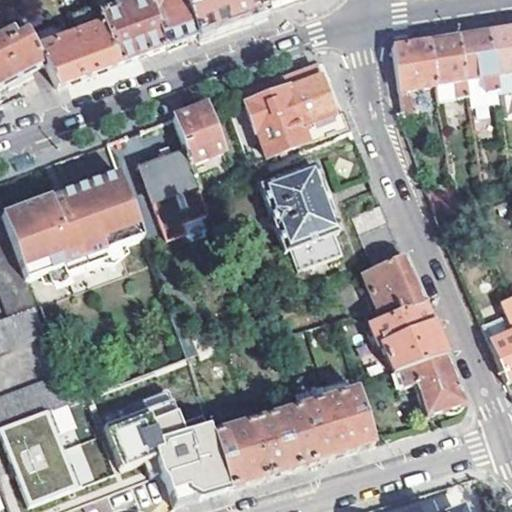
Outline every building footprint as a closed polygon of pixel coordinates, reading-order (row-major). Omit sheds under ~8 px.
[(91,0),(95,9),(117,67),(141,59),(152,55),(163,51),(145,0),(137,0),(138,3),(109,13),(103,0),(91,0)] [(145,0),(163,51),(171,48),(187,42),(195,39),(181,0),(166,0),(165,1),(164,0),(145,0)] [(181,0),(195,39),(230,27),(263,15),(258,0),(181,0)] [(258,0),(263,15),(305,0),(258,0)] [(117,67),(95,9),(68,18),(74,37),(35,51),(44,69),(55,90),(86,78),(117,67)] [(0,37),(0,92),(6,90),(8,92),(30,81),(29,78),(37,73),(44,69),(35,51),(22,26),(15,30),(0,37)] [(488,37),(497,98),(511,95),(511,32),(497,35),(488,37)] [(458,41),(465,86),(484,83),(486,100),(488,100),(490,110),(499,109),(497,98),(488,37),(467,40),(458,41)] [(437,44),(429,46),(436,90),(454,88),(457,105),(468,103),(465,86),(458,41),(437,44)] [(398,50),(390,52),(402,121),(413,118),(411,105),(406,95),(436,90),(429,46),(398,50)] [(303,148),(307,160),(353,143),(351,138),(342,116),(331,120),(317,82),(326,79),(321,67),(276,83),(238,97),(253,139),(255,138),(264,162),(303,148)] [(465,86),(468,103),(486,100),(484,83),(465,86)] [(454,88),(436,90),(439,107),(457,105),(454,88)] [(170,122),(181,153),(188,171),(222,158),(205,110),(197,112),(170,122)] [(199,202),(188,171),(181,153),(136,171),(149,208),(162,242),(183,235),(179,224),(204,215),(199,202)] [(312,173),(258,193),(282,258),(290,256),(298,274),(338,259),(331,240),(336,237),(312,173)] [(140,242),(115,177),(0,219),(0,222),(23,285),(140,242)] [(452,194),(427,197),(439,231),(457,225),(452,194)] [(0,222),(0,299),(7,319),(32,310),(23,285),(0,222)] [(358,237),(372,275),(402,262),(387,226),(358,237)] [(362,279),(380,326),(422,309),(412,284),(402,262),(372,275),(362,279)] [(506,340),(488,348),(505,390),(511,387),(511,307),(510,304),(493,311),(499,324),(506,340)] [(422,309),(380,326),(367,331),(377,352),(379,351),(390,377),(444,361),(433,336),(422,309)] [(32,310),(7,319),(0,322),(0,353),(42,338),(32,310)] [(499,324),(481,332),(488,348),(506,340),(499,324)] [(190,337),(195,359),(196,364),(217,358),(209,331),(190,337)] [(422,423),(464,410),(464,409),(453,382),(444,361),(390,377),(395,394),(413,389),(422,423)] [(58,380),(0,401),(0,432),(40,417),(67,406),(58,380)] [(349,382),(321,391),(325,405),(353,396),(349,382)] [(325,405),(321,391),(292,399),(297,415),(313,468),(342,459),(370,451),(353,396),(325,405)] [(146,414),(171,404),(167,393),(141,403),(146,414)] [(146,414),(104,430),(121,475),(143,466),(156,461),(157,464),(172,458),(175,466),(180,464),(191,493),(198,503),(202,502),(227,494),(211,441),(208,432),(184,438),(171,404),(146,414)] [(297,415),(249,429),(264,483),(288,476),(313,468),(297,415)] [(0,432),(0,436),(29,510),(70,494),(61,471),(68,468),(56,438),(49,441),(40,417),(0,432)] [(249,429),(211,441),(227,494),(234,492),(264,483),(249,429)] [(194,504),(198,503),(191,493),(180,464),(175,466),(172,458),(157,464),(156,461),(143,466),(150,482),(161,478),(166,486),(173,511),(174,511),(176,511),(194,504)]
